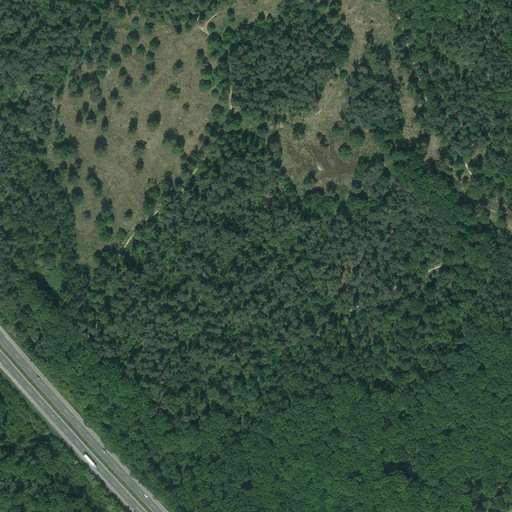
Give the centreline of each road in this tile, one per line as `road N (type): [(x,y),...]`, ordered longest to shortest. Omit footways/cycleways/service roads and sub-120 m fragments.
road 1 (track): [(170,419),(197,421),(294,341),(428,271),(503,250),(511,260)]
road 2 (track): [(206,32),(228,58),(226,121),(185,186),(150,216),(98,287)]
road 3 (motorway): [(158,511),(0,337)]
road 4 (track): [(397,0),(428,106),(483,204)]
road 5 (motorway): [(0,356),(139,511)]
road 6 (track): [(98,287),(94,325),(102,358),(170,419)]
